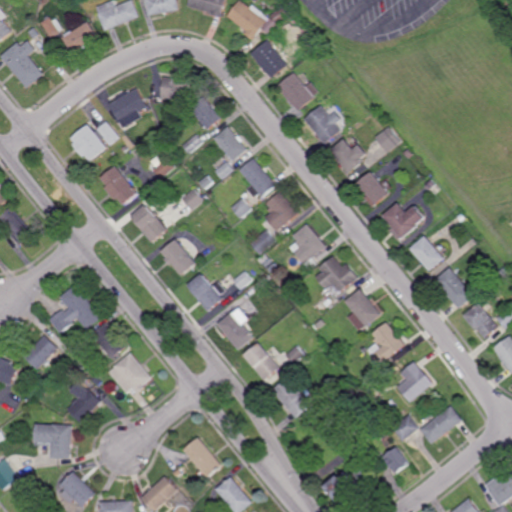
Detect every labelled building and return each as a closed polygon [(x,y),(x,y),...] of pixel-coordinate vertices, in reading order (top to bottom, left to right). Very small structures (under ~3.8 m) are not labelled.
[(136,0),(143,16),(108,30),(98,6),(113,0),(116,0),(119,5),(131,0),(136,0)] [(179,0),(181,9),(151,15),(148,0),(179,0)] [(229,0),(225,17),(213,14),(214,12),(190,5),(191,0),(229,0)] [(244,0),(253,7),(255,4),(266,12),(263,16),(270,21),(256,40),(247,33),(249,30),(230,16),(242,0),(244,0)] [(279,25),(272,15),(284,6),(291,15),(279,25)] [(9,15),(7,18),(16,30),(0,42),(0,9),(3,7),(9,15)] [(55,20),(58,18),(66,29),(62,31),(63,33),(54,38),(44,22),(53,16),(55,20)] [(100,37),(90,43),(91,45),(85,48),(84,47),(74,53),(65,37),(68,35),(67,34),(74,30),(74,31),(91,21),(100,37)] [(39,49),(32,55),(47,74),(30,88),(4,55),(21,41),(24,45),(31,39),(39,49)] [(274,78),(255,53),(271,39),(291,65),(274,78)] [(320,59),(316,54),(322,49),(326,54),(320,59)] [(307,86),(313,81),(322,92),(316,97),(317,99),(301,111),(281,85),(297,72),(307,86)] [(191,99),(176,97),(176,98),(164,97),(166,76),(194,79),(191,99)] [(157,113),(147,119),(145,117),(126,127),(122,120),(111,104),(120,98),(119,96),(130,89),(132,92),(140,87),(157,113)] [(218,127),(217,125),(211,130),(208,126),(206,128),(202,123),(204,121),(193,109),(208,96),(226,117),(218,123),(220,125),(218,127)] [(332,116),(338,112),(344,119),(338,124),(344,131),(327,144),(307,119),(324,105),(332,116)] [(113,127),(118,123),(126,133),(122,136),(123,137),(114,145),(108,138),(105,140),(111,147),(94,162),(89,155),(87,157),(76,144),(78,142),(74,138),(91,124),(98,131),(101,129),(94,120),(102,113),(113,127)] [(241,136),(243,135),(246,140),(245,141),(251,149),(236,161),(218,137),(233,126),(241,136)] [(390,153),(377,138),(391,127),(403,143),(390,153)] [(193,153),(186,146),(200,134),(206,142),(193,153)] [(356,150),(361,145),(370,156),(364,160),(367,163),(352,174),(333,150),(347,139),(356,150)] [(408,158),(404,153),(409,149),(414,154),(408,158)] [(164,180),(156,170),(169,158),(178,168),(164,180)] [(266,196),(263,193),(258,198),(251,188),(256,184),(244,169),(259,158),(280,185),(266,196)] [(225,179),(219,170),(231,161),(238,170),(225,179)] [(191,173),(188,167),(194,164),(197,170),(191,173)] [(127,206),(120,197),(117,199),(108,188),(111,185),(105,178),(120,165),(142,193),(127,206)] [(385,184),(388,181),(394,188),(390,191),(392,194),(377,207),(369,197),(371,196),(361,184),(375,172),(385,184)] [(435,195),(427,185),(434,179),(442,189),(435,195)] [(0,208),(0,188),(10,200),(0,208)] [(195,211),(184,199),(196,188),(207,200),(195,211)] [(280,231),(270,216),(274,213),(272,209),(275,207),(271,202),(286,191),(302,214),(280,231)] [(244,219),(235,207),(246,198),(256,209),(244,219)] [(410,213),(418,206),(427,218),(420,224),(421,226),(406,239),(387,216),(402,203),(410,213)] [(156,212),(158,210),(164,216),(162,218),(171,229),(155,243),(144,230),(146,229),(135,216),(149,204),(156,212)] [(22,246),(19,242),(16,244),(11,237),(13,234),(1,218),(15,206),(37,234),(22,246)] [(461,223),(458,218),(464,214),(467,219),(461,223)] [(311,271),(292,247),(300,241),(296,236),(310,224),(329,247),(315,259),(320,264),(311,271)] [(264,256),(254,244),(271,229),(281,241),(264,256)] [(433,272),(413,249),(429,236),(448,259),(433,272)] [(185,276),(175,264),(173,265),(169,259),(170,258),(165,251),(180,239),(200,264),(185,276)] [(362,279),(344,294),(335,284),(329,290),(319,278),(325,272),(322,269),(336,256),(346,268),(350,264),(362,279)] [(274,273),(266,263),(272,258),(280,268),(274,273)] [(468,285),(474,281),(482,291),(476,295),(478,297),(462,309),(439,281),(455,268),(468,285)] [(503,277),(499,274),(505,268),(509,271),(503,277)] [(245,289),(238,281),(248,271),(256,280),(245,289)] [(214,277),(211,280),(217,286),(223,281),(230,291),(225,295),(228,299),(212,312),(201,300),(203,298),(192,286),(206,274),(207,275),(210,272),(214,277)] [(106,317),(90,330),(80,318),(76,322),(77,323),(64,334),(53,320),(66,309),(68,312),(72,309),(63,298),(79,285),(106,317)] [(296,296),(293,291),(298,287),(301,292),(296,296)] [(370,328),(349,302),(365,289),(386,315),(370,328)] [(334,308),(330,302),(341,293),(345,299),(334,308)] [(322,311),(318,306),(324,303),(327,307),(322,311)] [(487,339),(481,330),(479,332),(467,317),(483,304),(501,328),(487,339)] [(254,320),(248,325),(258,338),(243,351),(222,324),(238,311),(239,312),(244,308),(254,320)] [(511,327),(508,331),(499,319),(511,308),(511,327)] [(380,366),(373,356),(375,355),(371,350),(379,344),(376,341),(379,338),(376,334),(391,322),(408,345),(380,366)] [(131,348),(116,361),(110,354),(105,357),(99,350),(104,346),(100,340),(99,341),(94,336),(110,323),(131,348)] [(41,370),(28,357),(49,336),(62,349),(41,370)] [(511,373),(495,348),(511,336),(511,373)] [(268,381),(249,356),(266,343),(284,368),(268,381)] [(296,365),(289,356),(299,347),(307,356),(296,365)] [(135,399),(131,393),(130,394),(112,372),(118,367),(117,367),(134,353),(155,378),(146,386),(148,388),(135,399)] [(65,364),(62,358),(68,354),(72,360),(65,364)] [(0,355),(16,362),(15,365),(23,369),(15,386),(0,379),(0,355)] [(412,403),(400,388),(410,381),(404,373),(419,362),(436,385),(412,403)] [(378,380),(372,376),(376,372),(381,376),(378,380)] [(298,417),(277,390),(292,378),(313,406),(298,417)] [(84,424),(70,411),(92,388),(105,401),(84,424)] [(316,399),(313,396),(318,391),(321,394),(316,399)] [(434,446),(422,430),(405,443),(394,429),(412,415),(423,429),(453,406),(465,422),(434,446)] [(74,460),(54,459),(55,444),(39,443),(39,424),(76,426),(74,460)] [(211,478),(188,450),(202,438),(225,465),(211,478)] [(397,474),(411,464),(399,447),(385,457),(397,474)] [(21,480),(9,460),(0,464),(0,485),(3,490),(21,480)] [(359,482),(361,484),(349,494),(353,499),(365,489),(372,497),(361,507),(356,501),(346,510),(329,490),(341,478),(344,481),(351,474),(353,477),(364,468),(369,474),(359,482)] [(87,509),(64,487),(78,472),(101,495),(87,509)] [(511,506),(510,503),(506,506),(510,511),(497,511),(503,508),(488,487),(501,478),(504,481),(511,475),(511,506)] [(177,505),(172,509),(168,504),(160,511),(158,511),(146,499),(169,477),(182,491),(172,500),(177,505)] [(245,511),(239,511),(221,490),(235,478),(256,503),(245,511)] [(455,511),(471,499),(482,511),(455,511)] [(138,511),(105,511),(105,503),(138,502),(138,511)]
